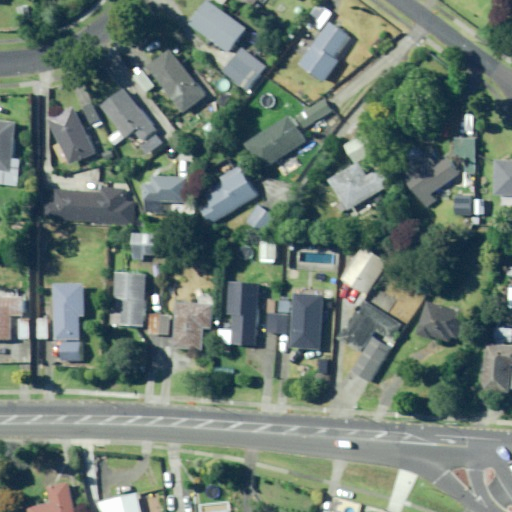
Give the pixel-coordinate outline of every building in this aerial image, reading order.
[(249,27),(231,14),(213,0),(208,0),(194,20),(192,23),(230,51),(249,27)] [(329,9),(321,3),(320,2),(308,19),(316,25),(329,9)] [(275,22),(284,29),(291,20),(282,13),(275,22)] [(294,19),(288,28),(294,32),(300,24),(294,19)] [(351,35),(338,26),(331,21),(313,46),(301,62),(326,81),(341,60),(335,56),(351,35)] [(449,55),(430,39),(424,47),(443,62),(449,55)] [(167,89),(184,112),(208,94),(172,47),(150,63),(149,65),(167,89)] [(146,91),(154,85),(143,70),(137,75),(135,76),(146,91)] [(256,84),(245,75),(242,72),(236,79),(250,91),(256,84)] [(143,140),(157,129),(126,87),(123,89),(103,104),(120,128),(111,136),(116,143),(126,136),(127,137),(136,130),(143,140)] [(333,110),(327,100),(326,98),(297,116),(305,127),(333,110)] [(402,103),(399,99),(395,100),(393,104),(396,108),(401,107),(402,103)] [(83,105),(91,123),(101,119),(92,101),(83,105)] [(97,151),(86,128),(76,105),(49,117),(70,164),(95,152),(97,151)] [(302,130),(294,118),(291,114),(247,142),(263,169),(277,160),(295,149),(308,140),(302,130)] [(0,118),(0,170),(11,172),(18,121),(0,118)] [(223,128),(217,119),(204,128),(210,137),(223,128)] [(365,130),(361,123),(345,134),(349,141),(365,130)] [(357,163),(379,150),(368,132),(347,144),(357,163)] [(479,138),(476,138),(459,137),(459,145),(458,152),(458,156),(463,156),(469,157),(468,172),(476,173),(477,173),(479,138)] [(459,167),(451,156),(440,165),(430,151),(411,165),(403,170),(425,200),(447,184),(463,172),(459,167)] [(511,158),(498,158),(496,194),(511,195),(511,158)] [(350,209),(379,192),(393,184),(383,166),(371,174),(362,160),(332,179),(343,196),(350,209)] [(213,224),(260,195),(241,165),(223,175),(226,180),(207,191),(213,201),(203,207),(213,224)] [(146,200),(190,201),(191,175),(156,174),(156,183),(146,182),(146,200)] [(58,219),(134,224),(136,202),(129,201),(130,189),(106,187),(105,193),(60,190),(58,219)] [(460,197),(460,213),(475,214),(476,197),(460,197)] [(490,214),(490,200),(479,200),(479,214),(490,214)] [(266,202),(249,219),(263,233),(280,216),(266,202)] [(379,207),(385,215),(393,210),(387,202),(379,207)] [(145,254),(165,255),(166,234),(137,233),(136,258),(145,258),(145,254)] [(264,240),(262,262),(277,263),(278,240),(264,240)] [(377,283),(391,261),(367,246),(346,279),(370,294),(375,286),(377,283)] [(147,313),(150,272),(119,271),(118,297),(121,297),(120,308),(124,308),(123,324),(133,325),(147,326),(147,313)] [(260,312),(262,282),(233,280),(230,313),(235,314),(235,319),(234,330),(221,329),(221,330),(218,329),(217,329),(216,341),(220,341),(220,342),(245,344),(258,345),(260,314),(260,312)] [(57,339),(82,339),(83,315),(88,315),(88,282),(57,282),(57,305),(57,339)] [(376,296),(380,291),(375,288),(372,293),(376,296)] [(297,291),(293,348),(323,350),(327,293),(297,291)] [(26,314),(25,312),(25,296),(19,296),(0,296),(0,338),(14,339),(14,315),(21,314),(26,314)] [(469,314),(456,309),(432,301),(433,298),(427,296),(426,301),(429,302),(418,333),(435,339),(436,336),(442,338),(452,342),(454,337),(459,339),(469,314)] [(380,306),(383,306),(386,303),(386,300),(383,297),(380,297),(377,300),(377,303),(380,306)] [(404,324),(387,313),(366,299),(359,310),(346,330),(341,338),(343,340),(363,353),(378,330),(393,340),(404,324)] [(215,303),(197,302),(179,301),(178,320),(176,348),(205,350),(206,328),(215,329),(216,303),(215,303)] [(269,332),(288,334),(290,314),(270,312),(269,332)] [(172,314),(162,314),(152,313),(151,333),(171,334),(172,320),(172,314)] [(29,338),(32,338),(32,316),(21,316),(21,338),(29,338)] [(511,317),(492,316),(489,341),(511,343),(511,317)] [(40,338),(42,338),(50,338),(50,318),(40,318),(40,338)] [(354,371),(368,380),(372,382),(393,347),(375,336),(358,364),(354,371)] [(83,360),(83,342),(65,341),(64,360),(83,360)] [(511,391),(511,345),(490,344),(487,390),(504,391),(511,391)] [(77,511),(70,481),(50,486),(53,497),(54,502),(41,505),(30,508),(31,511),(77,511)] [(143,511),(141,500),(139,493),(138,493),(136,494),(113,499),(101,502),(100,502),(102,511),(143,511)]
